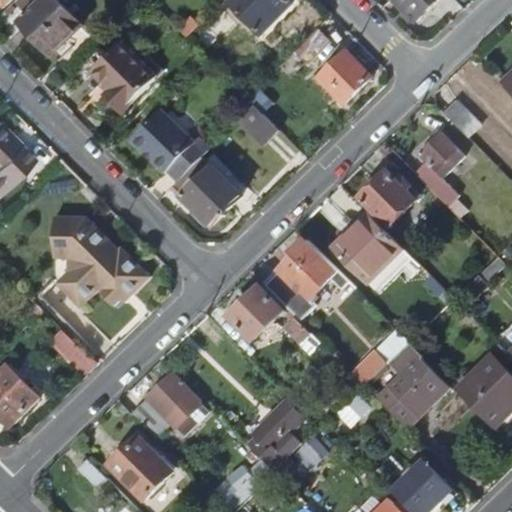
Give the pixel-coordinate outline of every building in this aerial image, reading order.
[(0,0),(0,5),(4,10),(13,0),(0,0)] [(83,28),(54,0),(46,0),(21,26),(53,58),(83,28)] [(286,0),(233,0),(229,5),(261,37),(292,5),(286,0)] [(395,0),(418,23),(436,5),(434,3),(437,0),(395,0)] [(191,24),(182,33),(187,38),(197,29),(191,24)] [(320,30),(295,54),(306,65),(330,41),(320,30)] [(124,115),(159,80),(124,44),(95,72),(115,92),(109,99),(124,115)] [(347,55),(320,82),(344,107),(371,79),(347,55)] [(443,115),(469,141),(482,128),(456,102),(443,115)] [(241,125),(266,150),(282,134),(257,109),(241,125)] [(180,184),(204,160),(213,152),(201,140),(196,144),(163,111),(133,142),(146,155),(148,153),(155,161),(153,162),(166,176),(169,173),(180,184)] [(0,168),(18,151),(0,132),(0,168)] [(419,155),(426,161),(417,170),(434,186),(431,189),(449,207),(459,196),(443,178),(465,158),(441,134),(419,155)] [(176,188),(214,229),(244,199),(204,160),(180,184),(176,188)] [(363,199),(392,229),(418,203),(389,173),(363,199)] [(371,217),(335,254),(370,289),(372,288),(406,253),(371,217)] [(120,255),(87,222),(55,220),(53,260),(68,261),(67,276),(58,288),(82,312),(101,293),(105,297),(103,299),(115,311),(130,295),(133,299),(151,281),(122,253),(120,255)] [(312,244),(268,289),(292,314),(297,319),(335,282),(344,291),(351,284),(312,244)] [(470,289),(480,299),(491,287),(488,283),(507,265),(501,259),(470,289)] [(261,291),(231,321),(256,346),(286,315),(261,291)] [(288,330),(304,346),(312,337),(297,322),(299,321),(297,319),(292,314),(289,317),(295,323),(288,330)] [(379,353),(355,377),(367,389),(412,346),(401,335),(381,354),(379,353)] [(409,377),(381,403),(408,430),(436,403),(430,398),(446,383),(424,362),(426,360),(412,346),(367,389),(376,398),(403,371),(409,377)] [(69,362),(87,380),(98,369),(81,351),(69,362)] [(511,378),(495,361),(460,395),(496,430),(511,414),(511,378)] [(0,377),(0,415),(13,429),(42,402),(10,368),(0,377)] [(178,385),(138,424),(164,449),(179,435),(184,440),(209,416),(178,385)] [(371,411),(358,398),(340,416),(353,429),(371,411)] [(287,405),(254,435),(276,460),(280,456),(286,463),(304,445),(293,434),(304,424),(287,405)] [(114,467),(147,502),(174,476),(141,442),(114,467)] [(79,470),(99,491),(109,481),(88,460),(79,470)] [(398,493),(407,500),(398,509),(401,511),(436,511),(456,494),(428,464),(398,493)] [(237,505),(261,485),(248,469),(223,488),(237,505)]
